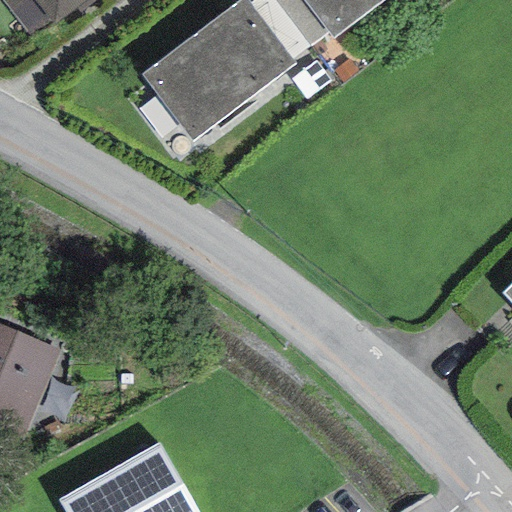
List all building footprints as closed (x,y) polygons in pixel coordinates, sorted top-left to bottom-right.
[(1,0),(27,36),(47,22),(49,24),(83,0),(1,0)] [(246,0),(242,0),(142,76),(192,141),(295,63),(292,60),(249,4),(246,0)] [(292,60),(310,46),(275,0),(254,0),(249,4),(292,60)] [(275,0),(310,46),(328,32),(302,0),(275,0)] [(302,0),(328,32),(333,39),(384,0),(302,0)] [(511,283),(502,293),(511,303),(511,283)] [(60,348),(0,324),(0,424),(26,434),(60,348)] [(197,511),(159,445),(60,501),(65,511),(197,511)]
